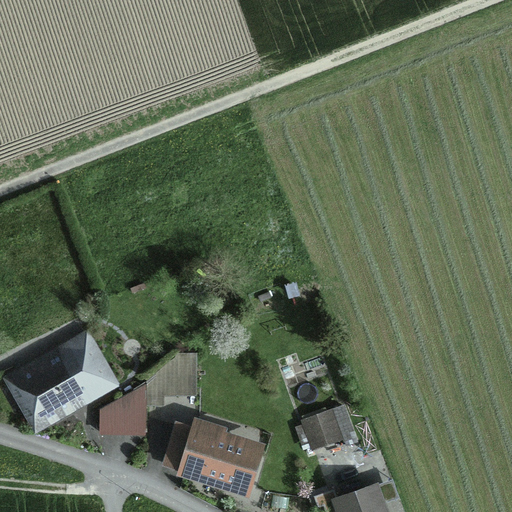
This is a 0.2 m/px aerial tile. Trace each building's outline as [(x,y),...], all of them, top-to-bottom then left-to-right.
[(95,344),(18,386),(40,425),(79,404),(116,383),(95,344)] [(146,385),(146,404),(163,404),(164,394),(180,393),(179,359),(146,385)] [(146,404),(146,385),(103,409),(102,432),(145,434),(146,404)] [(338,412),(305,423),(315,451),(348,440),(338,412)] [(189,426),(176,464),(209,475),(246,487),(259,450),(189,426)] [(376,511),(371,495),(333,507),(334,511),(376,511)]
